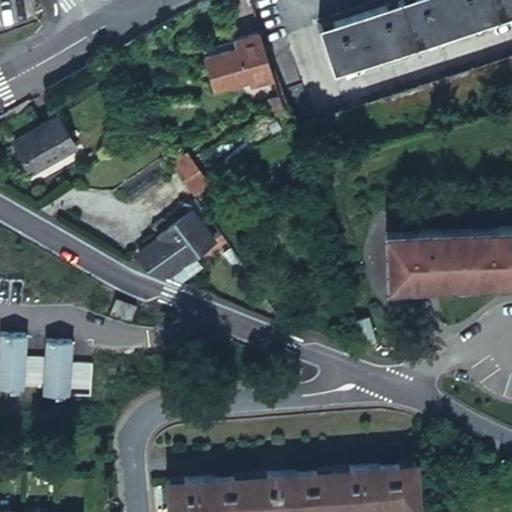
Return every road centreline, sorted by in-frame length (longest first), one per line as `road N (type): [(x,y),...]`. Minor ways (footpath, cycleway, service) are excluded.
road 1 (residential): [(0,209),(111,276),(345,369)]
road 2 (residential): [(345,369),(312,396),(161,417),(141,437),(142,511)]
road 3 (unknown): [(297,0),(311,81),(332,94),(361,96),(511,48)]
road 4 (residential): [(345,369),(511,440)]
